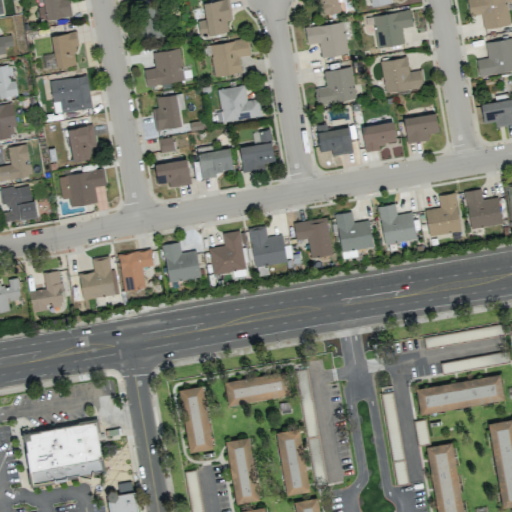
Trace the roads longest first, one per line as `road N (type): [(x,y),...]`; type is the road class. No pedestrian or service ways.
road 1 (residential): [(0,248),(511,153)]
road 2 (secondary): [(127,339),(511,274)]
road 3 (residential): [(356,378),(350,402),(363,479),(351,511),(401,508),(386,486),(370,397),(356,378)]
road 4 (residential): [(140,220),(101,0)]
road 5 (residential): [(303,192),(269,0)]
road 6 (residential): [(127,339),(157,511)]
road 7 (residential): [(466,162),(438,0)]
road 8 (secondary): [(0,362),(127,339)]
